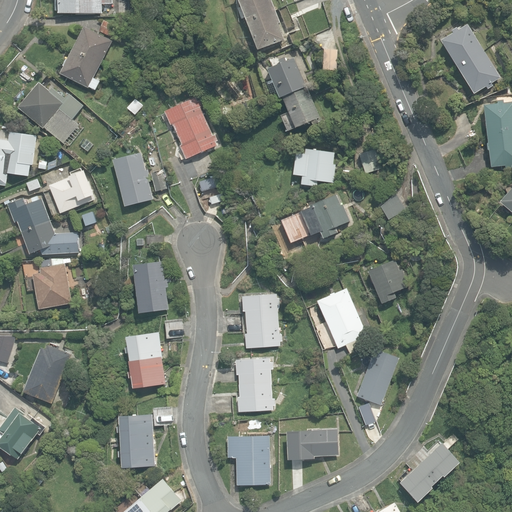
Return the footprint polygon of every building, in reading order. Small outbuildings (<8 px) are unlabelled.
[(60,0),(60,14),(103,14),(103,3),(113,3),(112,0),(60,0)] [(240,0),(259,50),(286,40),(279,23),(281,23),(276,8),(272,0),(240,0)] [(100,31),(116,39),(124,22),(117,19),(114,25),(105,20),(100,31)] [(442,41),(475,94),(487,87),(488,89),(494,86),(493,83),(501,78),(469,24),(459,30),(457,28),(452,31),(454,33),(442,41)] [(90,87),(96,91),(103,77),(99,74),(96,79),(94,78),(113,41),(85,27),(61,74),(89,88),(90,87)] [(324,70),(338,70),(339,50),(325,49),(324,70)] [(284,97),(307,86),(295,58),(287,61),(286,58),(280,60),(281,64),(269,69),(281,98),(284,97)] [(102,76),(109,79),(112,71),(106,68),(102,76)] [(19,108),(66,145),(68,143),(71,145),(84,128),(73,119),(84,106),(68,93),(65,97),(51,86),(49,89),(40,82),(19,108)] [(321,117),(307,86),(284,97),(297,128),(312,121),(314,125),(320,122),(318,119),(321,117)] [(181,146),(187,159),(218,146),(216,142),(218,141),(215,135),(213,136),(197,98),(165,111),(171,125),(173,124),(182,145),(181,146)] [(128,108),(135,116),(144,108),(137,100),(128,108)] [(505,166),(506,169),(511,168),(511,101),(505,103),(504,100),(498,101),(498,103),(484,105),(486,122),(485,123),(486,129),(487,129),(489,143),(488,145),(489,150),(490,151),(493,168),(505,166)] [(88,123),(104,136),(110,129),(94,116),(93,117),(83,108),(79,113),(89,122),(88,123)] [(34,165),(37,136),(11,132),(10,141),(0,139),(0,184),(7,186),(7,183),(8,184),(9,174),(30,176),(31,165),(34,165)] [(303,184),(317,186),(318,181),(334,183),(336,165),(334,165),(335,153),(307,149),(307,154),(298,153),(295,175),(304,176),(303,184)] [(360,154),(366,173),(381,169),(375,149),(360,154)] [(115,160),(126,206),(154,200),(149,182),(152,182),(149,170),(146,170),(142,153),(115,160)] [(39,168),(47,170),(48,162),(40,160),(39,168)] [(72,171),(70,167),(46,177),(60,215),(80,208),(79,206),(95,200),(83,167),(72,171)] [(152,173),(157,191),(168,189),(163,170),(152,173)] [(39,177),(27,183),(33,194),(44,188),(39,177)] [(511,188),(501,201),(511,211),(511,188)] [(381,205),(390,220),(407,209),(398,194),(381,205)] [(322,232),(325,238),(339,232),(337,227),(351,221),(344,205),(342,205),(338,195),(311,206),(312,207),(303,211),(313,235),(322,232)] [(18,222),(31,254),(51,247),(52,251),(59,248),(57,244),(60,243),(43,198),(40,199),(39,196),(32,198),(34,202),(27,204),(24,198),(8,204),(15,223),(18,222)] [(52,265),(64,263),(63,256),(51,258),(52,265)] [(369,271),(383,303),(397,297),(395,292),(410,286),(403,269),(401,270),(396,259),(369,271)] [(135,265),(139,303),(141,313),(170,309),(167,287),(169,287),(168,279),(166,279),(164,261),(135,265)] [(33,274),(40,309),(73,303),(66,263),(40,268),(41,272),(33,274)] [(367,289),(373,286),(370,278),(364,280),(367,289)] [(369,348),(365,337),(368,336),(348,288),(318,300),(338,348),(346,345),(351,356),(369,348)] [(246,334),(247,348),(281,346),(281,341),(283,341),(283,335),(281,335),(279,305),(281,305),(280,298),(278,299),(278,294),(244,296),(245,311),(247,311),(249,334),(246,334)] [(183,323),(165,324),(166,341),(183,340),(183,323)] [(128,336),(135,388),(168,383),(161,332),(128,336)] [(0,360),(9,363),(17,336),(0,335),(0,360)] [(25,392),(53,403),(73,354),(48,344),(47,349),(43,347),(25,392)] [(404,357),(378,348),(361,395),(387,405),(404,357)] [(239,397),(240,412),(274,410),(274,405),(276,405),(276,399),(273,399),(272,369),(274,369),(274,363),(272,363),(271,359),(237,361),(238,374),(240,374),(241,397),(239,397)] [(374,403),(365,407),(372,426),(381,422),(374,403)] [(0,444),(20,459),(38,433),(41,434),(46,427),(15,405),(7,416),(0,410),(0,444)] [(121,415),(124,467),(156,465),(154,414),(121,415)] [(288,430),(290,459),(316,458),(316,456),(339,455),(339,428),(288,430)] [(272,484),(271,434),(246,434),(246,429),(232,429),(232,438),(227,438),(227,457),(237,457),(237,484),(272,484)] [(401,482),(419,501),(434,487),(433,485),(445,474),(446,475),(461,461),(443,442),(401,482)] [(21,482),(28,476),(25,472),(18,478),(21,482)] [(39,486),(43,482),(39,478),(35,482),(39,486)] [(124,511),(168,511),(183,500),(164,478),(124,511)] [(378,511),(401,511),(395,502),(378,511)]
